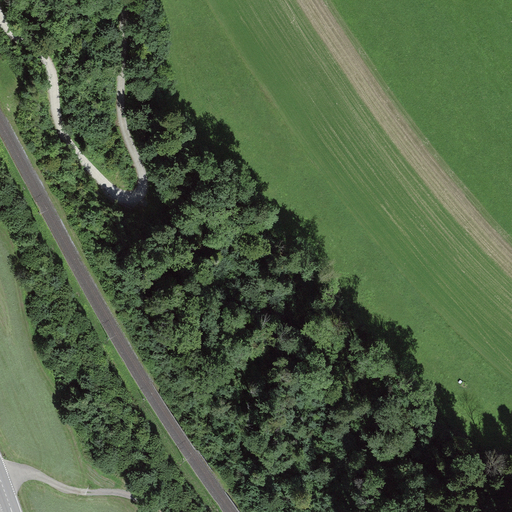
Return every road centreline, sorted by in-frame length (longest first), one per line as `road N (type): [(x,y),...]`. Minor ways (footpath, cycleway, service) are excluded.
road 1 (track): [(0,14),(13,36),(52,61),(55,117),(71,151),(122,201),(142,191),(142,165),(122,121),(125,0)]
road 2 (track): [(0,475),(30,473),(65,489),(116,492),(153,511)]
